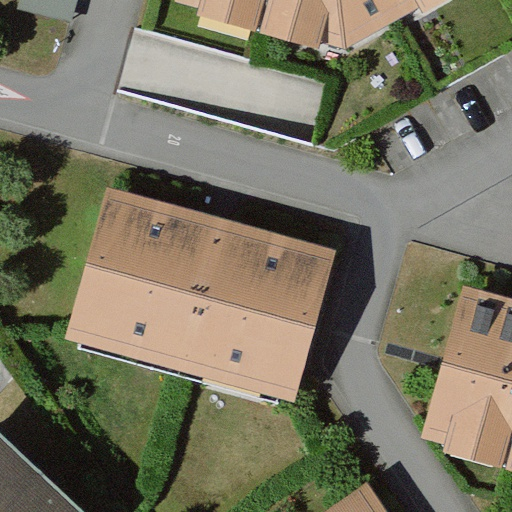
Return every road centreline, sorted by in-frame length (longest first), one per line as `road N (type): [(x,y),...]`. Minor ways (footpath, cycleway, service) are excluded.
road 1 (residential): [(392,204),(346,372),(442,511)]
road 2 (residential): [(82,115),(392,204)]
road 3 (residential): [(392,204),(511,142)]
road 4 (residential): [(511,238),(392,204)]
